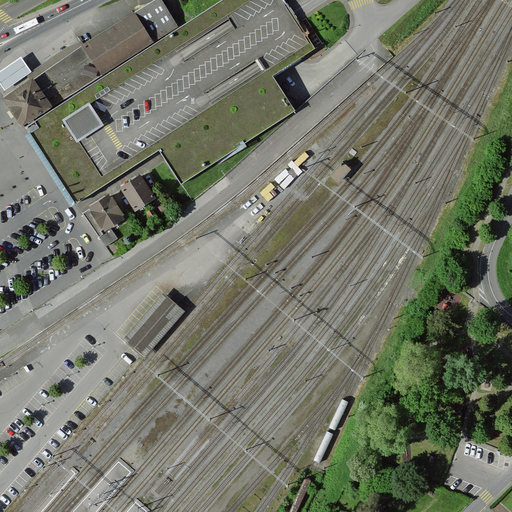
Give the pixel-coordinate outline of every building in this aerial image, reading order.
[(181,26),(164,0),(157,0),(3,96),(21,126),(181,26)] [(286,0),(226,0),(35,122),(39,129),(29,135),(54,170),(57,174),(75,206),(162,151),(185,186),(295,107),(275,71),(299,55),(315,45),(300,20),(295,13),(289,4),(286,0)] [(21,57),(0,71),(0,83),(5,90),(31,72),(21,57)] [(146,177),(124,189),(138,213),(160,200),(146,177)] [(113,194),(83,214),(98,236),(111,228),(128,216),(113,194)] [(111,228),(98,236),(105,247),(118,239),(111,228)] [(166,292),(126,337),(146,354),(185,309),(166,292)]
